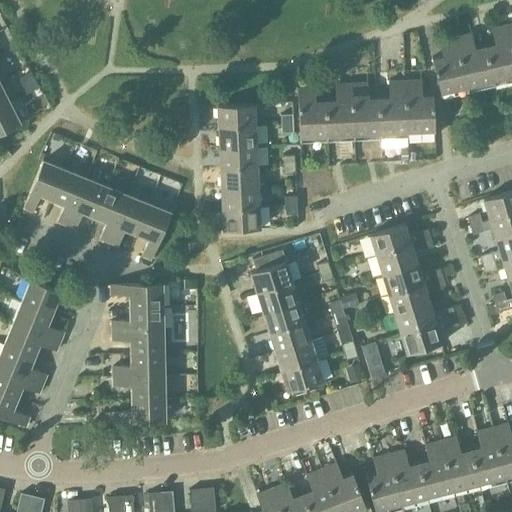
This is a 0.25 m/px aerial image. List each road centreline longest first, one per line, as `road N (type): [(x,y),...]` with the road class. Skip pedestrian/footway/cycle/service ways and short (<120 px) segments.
road 1 (residential): [(39,471),(162,471),(231,460),(496,376)]
road 2 (residential): [(39,471),(42,435),(95,301),(84,253),(22,233)]
road 3 (residential): [(496,376),(438,185)]
